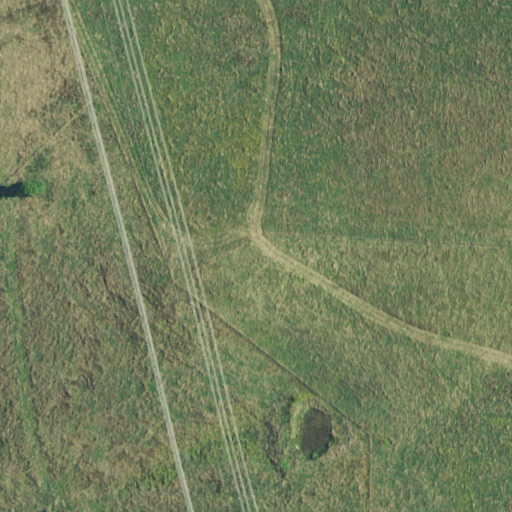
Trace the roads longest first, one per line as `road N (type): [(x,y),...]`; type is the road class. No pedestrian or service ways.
road 1 (track): [(259,0),(275,64),(253,237),(389,323),(511,362)]
road 2 (track): [(1,185),(49,511)]
